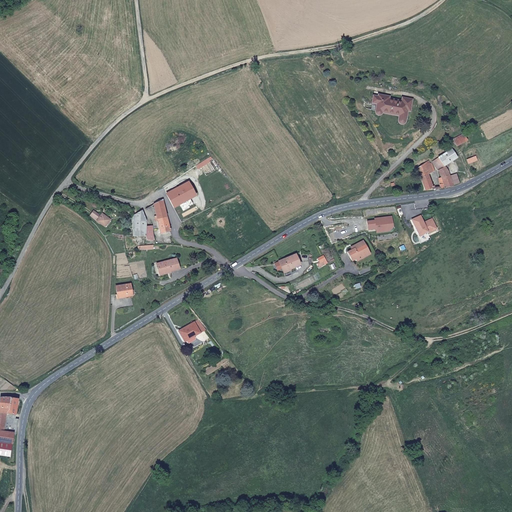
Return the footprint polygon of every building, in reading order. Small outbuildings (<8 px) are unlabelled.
[(412,111),(414,100),(404,98),(404,101),(390,98),(390,96),(381,94),(380,96),(376,96),(374,103),(379,104),(377,112),(377,113),(378,114),(379,114),(381,115),(382,115),(382,114),(383,112),(401,115),(400,122),(400,123),(401,124),(402,124),(403,124),(404,124),(407,120),(409,111),(412,111)] [(468,139),(464,133),(454,140),(457,145),(468,139)] [(442,166),(456,154),(451,148),(433,161),(435,165),(440,163),(442,166)] [(478,160),(476,156),(467,159),(468,164),(478,160)] [(437,167),(435,165),(433,161),(431,158),(416,170),(418,174),(425,170),(427,174),(437,167)] [(445,188),(461,180),(457,172),(450,175),(446,168),(440,171),(442,177),(440,179),(440,185),(441,189),(445,188)] [(434,189),(427,174),(425,170),(418,174),(426,190),(434,189)] [(174,208),(197,196),(189,181),(166,193),(174,208)] [(171,231),(162,200),(154,205),(161,233),(171,231)] [(91,215),(96,221),(100,216),(94,211),(91,215)] [(154,239),(153,227),(144,220),(142,212),(132,216),(132,237),(137,237),(137,234),(146,234),(146,239),(154,239)] [(110,220),(102,214),(100,216),(96,221),(105,227),(110,220)] [(390,231),(394,226),(392,216),(375,219),(375,221),(367,222),(369,230),(376,229),(377,233),(390,231)] [(437,230),(432,220),(424,223),(421,216),(412,220),(419,236),(427,233),(428,234),(437,230)] [(430,239),(428,234),(427,233),(419,236),(418,236),(420,243),(430,239)] [(371,254),(363,240),(353,246),(354,249),(351,250),(348,252),(352,259),(361,254),(362,256),(363,258),(371,254)] [(301,265),(297,254),(279,261),(279,262),(275,264),(277,270),(282,268),(283,271),(290,268),(290,269),(301,265)] [(180,268),(177,258),(156,264),(159,272),(169,269),(169,270),(180,268)] [(130,291),(129,284),(115,288),(117,298),(134,295),(133,290),(130,291)] [(195,336),(205,329),(198,320),(178,332),(184,342),(194,335),(195,336)] [(0,411),(6,412),(16,413),(18,400),(16,398),(0,397),(0,411)] [(18,433),(20,419),(15,419),(11,424),(10,432),(13,433),(18,433)] [(0,442),(12,444),(13,433),(10,432),(3,431),(0,430),(0,442)] [(0,452),(11,454),(12,444),(0,442),(0,452)]
